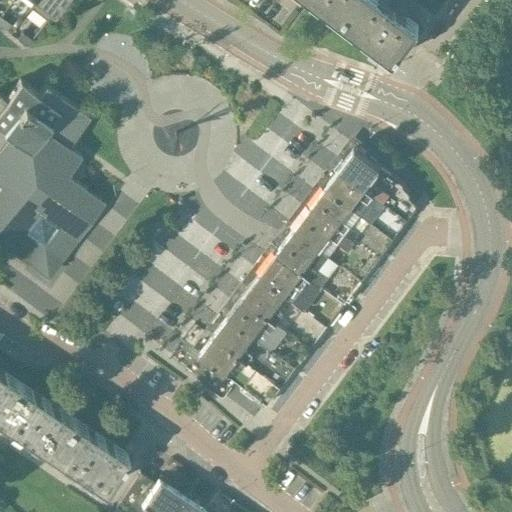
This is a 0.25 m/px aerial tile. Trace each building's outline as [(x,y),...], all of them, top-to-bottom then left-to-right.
[(35,0),(34,2),(30,7),(46,19),(60,0),(35,0)] [(316,0),(340,18),(353,0),(316,0)] [(384,0),(354,0),(340,18),(392,57),(417,24),(384,0)] [(0,15),(0,25),(4,29),(9,23),(0,15)] [(21,31),(16,38),(26,45),(31,38),(21,31)] [(5,97),(0,93),(0,240),(29,262),(32,264),(58,260),(61,257),(61,258),(104,200),(67,172),(81,154),(68,144),(89,116),(44,83),(37,92),(19,78),(5,97)] [(338,164),(407,216),(416,204),(402,181),(353,144),(338,164)] [(407,216),(338,164),(324,183),(393,235),(407,216)] [(379,254),(393,235),(324,183),(310,202),(379,254)] [(378,254),(379,254),(310,202),(293,224),(362,276),(378,254)] [(344,299),(362,276),(293,224),(276,247),(344,299)] [(328,322),(344,299),(276,247),(259,270),(327,322),(328,322)] [(310,345),(327,322),(259,270),(242,292),(310,345)] [(296,363),(310,345),(242,292),(227,311),(296,363)] [(296,363),(227,311),(213,331),(282,383),(296,363)] [(282,383),(213,331),(206,326),(187,352),(195,358),(200,352),(243,384),(240,388),(263,405),(265,402),(267,403),(282,383)] [(0,405),(16,379),(0,368),(0,405)] [(0,405),(0,418),(23,434),(50,452),(72,417),(16,379),(0,405)] [(50,452),(78,470),(103,487),(126,452),(72,417),(50,452)] [(141,478),(124,504),(134,510),(136,511),(149,511),(151,510),(154,511),(165,511),(180,491),(157,476),(151,485),(141,478)] [(180,491),(165,511),(198,511),(202,506),(180,491)]
